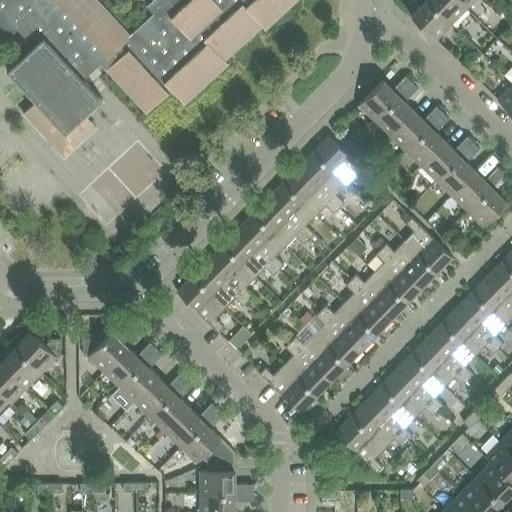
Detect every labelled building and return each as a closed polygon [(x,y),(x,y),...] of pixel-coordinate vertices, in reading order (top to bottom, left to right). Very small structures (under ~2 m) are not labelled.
[(0,0),(0,44),(17,28),(32,45),(6,70),(35,101),(23,112),(52,144),(85,114),(102,99),(89,86),(99,77),(106,70),(146,112),(171,89),(184,104),(228,64),(224,59),(262,25),(265,29),(296,0),(151,0),(146,5),(153,13),(130,34),(97,0),(0,0)] [(451,23),(427,0),(415,0),(421,5),(411,15),(436,39),(451,23)] [(427,0),(451,23),(466,8),(458,0),(427,0)] [(374,120),(412,81),(406,75),(392,89),(383,79),(358,104),(374,120)] [(390,135),(414,110),(405,101),(418,88),(412,81),(374,120),(390,135)] [(511,84),(497,99),(511,113),(511,84)] [(390,135),(405,150),(443,112),(436,106),(423,119),(414,110),(390,135)] [(405,150),(421,165),(445,140),(436,131),(449,118),(443,112),(405,150)] [(313,151),(346,184),(356,174),(364,181),(369,176),(328,135),(313,151)] [(421,165),(436,180),(474,142),(467,136),(454,149),(445,140),(421,165)] [(436,180),(452,195),(476,171),(467,161),(480,148),(474,142),(436,180)] [(313,151),(298,167),(339,207),(344,201),(336,194),(346,184),(313,151)] [(452,195),(467,211),(504,172),(498,166),(485,180),(476,171),(452,195)] [(298,167),(283,182),(316,215),(326,205),(333,212),(339,207),(298,167)] [(467,211),(483,226),(507,201),(497,192),(510,178),(504,172),(467,211)] [(283,182),(267,197),(309,238),(314,232),(306,225),(316,215),(283,182)] [(267,197),(252,213),(286,245),(295,235),(303,243),(309,238),(267,197)] [(237,228),(278,269),(284,263),(276,256),(286,245),(252,213),(237,228)] [(404,240),(437,273),(453,257),(411,217),(406,222),(413,230),(404,240)] [(237,228),(222,244),(255,276),(265,266),(273,274),(278,269),(237,228)] [(364,246),(356,238),(348,246),(356,254),(364,246)] [(381,248),(422,288),(437,273),(404,240),(394,250),(386,242),(381,248)] [(222,244),(207,259),(248,300),(254,294),(246,286),(255,276),(222,244)] [(383,261),(374,271),(407,304),(422,288),(381,248),(375,253),(383,261)] [(511,250),(502,261),(511,270),(511,250)] [(207,259),(192,275),(225,307),(235,297),(243,305),(248,300),(207,259)] [(511,270),(502,261),(487,276),(511,300),(511,270)] [(356,273),(351,279),(392,319),(407,304),(374,271),(364,281),(356,273)] [(225,307),(192,275),(176,291),(218,331),(223,325),(215,317),(225,307)] [(511,300),(487,276),(472,292),(505,324),(511,317),(511,300)] [(353,292),(343,302),(377,335),(392,319),(351,279),(345,284),(353,292)] [(472,292),(456,307),(498,347),(503,342),(495,334),(505,324),(472,292)] [(326,304),(320,310),(362,350),(377,335),(343,302),(334,312),(326,304)] [(441,323),(475,355),(485,345),(493,353),(498,347),(456,307),(441,323)] [(323,323),(313,333),(346,365),(362,350),(320,310),(315,315),(323,323)] [(426,338),(468,378),(473,373),(465,365),(475,355),(441,323),(426,338)] [(10,342),(41,372),(56,356),(45,345),(30,330),(21,339),(17,335),(10,342)] [(103,371),(127,346),(111,330),(98,344),(92,338),(83,338),(83,355),(87,355),(103,371)] [(290,341),(331,381),(346,365),(313,333),(303,343),(295,335),(290,341)] [(51,338),(45,345),(56,356),(61,356),(60,338),(51,338)] [(468,378),(426,338),(411,353),(445,386),(454,376),(462,384),(468,378)] [(331,381),(290,341),(285,346),(293,354),(283,364),(316,396),(331,381)] [(0,360),(0,362),(26,387),(41,372),(10,342),(3,348),(8,353),(0,360)] [(103,371),(119,386),(156,348),(150,342),(136,355),(127,346),(103,371)] [(119,386),(134,401),(158,376),(149,367),(162,354),(156,348),(119,386)] [(411,353),(396,369),(437,409),(443,404),(435,396),(445,386),(411,353)] [(0,392),(11,403),(26,387),(0,362),(0,392)] [(316,396),(283,364),(273,374),(265,366),(260,372),(301,412),(316,396)] [(381,384),(414,417),(424,407),(432,415),(437,409),(396,369),(381,384)] [(134,401),(149,416),(187,378),(180,372),(167,385),(158,376),(134,401)] [(149,416),(165,431),(189,406),(180,397),(193,384),(187,378),(149,416)] [(511,385),(504,379),(498,385),(505,391),(511,385)] [(414,417),(381,384),(366,400),(407,440),(412,435),(405,427),(414,417)] [(0,413),(11,403),(0,392),(0,413)] [(477,407),(483,413),(492,404),(486,398),(477,407)] [(48,409),(54,415),(63,406),(57,400),(48,409)] [(407,440),(366,400),(351,415),(384,448),(394,438),(402,445),(407,440)] [(165,431),(180,446),(218,408),(212,402),(198,416),(189,406),(165,431)] [(483,413),(477,407),(468,416),(474,422),(483,413)] [(218,408),(180,446),(196,462),(201,456),(207,462),(234,451),(211,428),(224,414),(218,408)] [(33,424),(39,430),(48,421),(42,415),(33,424)] [(384,448),(351,415),(335,431),(377,471),(382,466),(374,458),(384,448)] [(39,430),(33,424),(24,433),(30,439),(39,430)] [(458,437),(465,443),(474,434),(467,427),(458,437)] [(511,428),(500,440),(511,451),(511,428)] [(485,456),(490,461),(491,461),(511,482),(511,481),(511,451),(500,440),(485,456)] [(3,455),(9,461),(18,452),(11,446),(3,455)] [(437,458),(443,464),(452,455),(446,449),(437,458)] [(200,470),(200,492),(254,492),(253,483),(235,484),(234,451),(207,462),(207,470),(200,470)] [(9,461),(3,455),(0,457),(0,470),(9,461)] [(443,464),(437,458),(428,467),(435,473),(443,464)] [(490,461),(476,477),(506,507),(511,500),(511,499),(508,496),(511,492),(511,481),(511,482),(491,461),(490,461)] [(476,477),(460,492),(480,511),(492,511),(495,509),(498,511),(501,511),(506,507),(476,477)] [(93,491),(93,482),(80,482),(80,491),(93,491)] [(93,482),(93,491),(105,491),(105,482),(93,482)] [(123,482),(123,491),(136,491),(136,482),(123,482)] [(136,482),(136,491),(149,490),(148,482),(136,482)] [(37,492),(50,492),(49,483),(37,483),(37,492)] [(49,483),(50,492),(62,491),(62,483),(49,483)] [(400,498),(413,498),(413,489),(400,489),(400,498)] [(321,490),(322,505),(335,505),(335,490),(321,490)] [(200,492),(200,511),(235,511),(235,501),(254,500),(254,492),(200,492)] [(480,511),(460,492),(445,507),(450,511),(480,511)]
